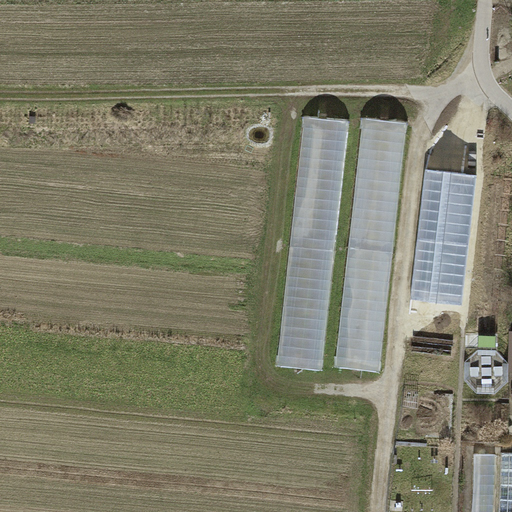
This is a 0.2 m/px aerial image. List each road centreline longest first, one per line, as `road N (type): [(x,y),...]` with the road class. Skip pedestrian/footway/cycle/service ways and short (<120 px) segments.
road 1 (track): [(487,75),(443,93),(415,162),(381,511)]
road 2 (track): [(443,93),(0,95)]
road 3 (trunk): [(511,343),(339,511)]
